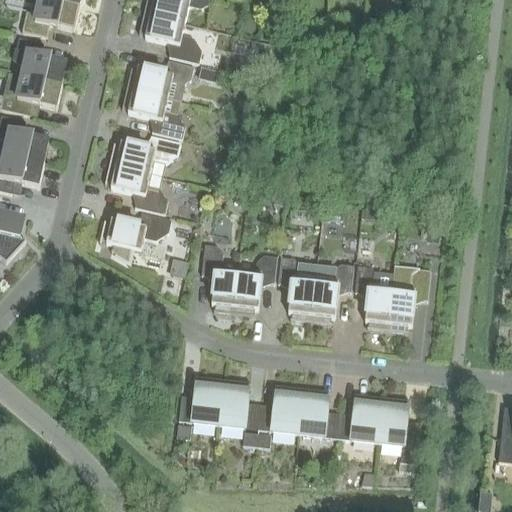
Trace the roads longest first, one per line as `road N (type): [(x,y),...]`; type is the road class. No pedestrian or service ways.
road 1 (residential): [(511,384),(240,353),(57,254)]
road 2 (residential): [(57,254),(114,0)]
road 3 (unclassified): [(117,511),(78,456),(0,388)]
